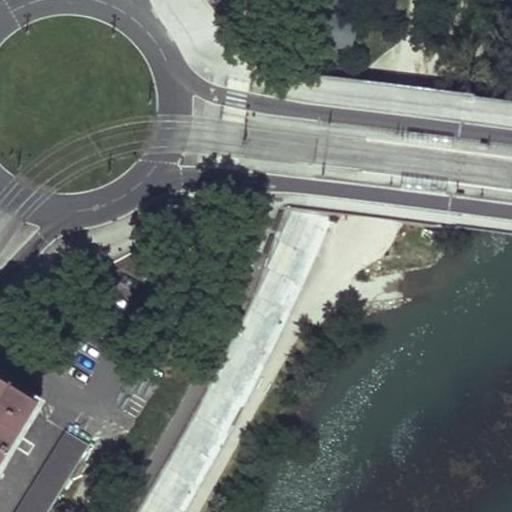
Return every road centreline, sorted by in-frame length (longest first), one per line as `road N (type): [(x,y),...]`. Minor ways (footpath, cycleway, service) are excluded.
road 1 (primary): [(139,182),(252,181),(511,217)]
road 2 (primary): [(511,141),(235,100),(171,76)]
